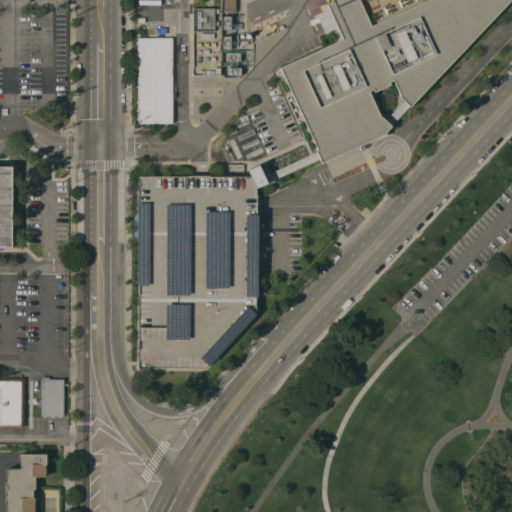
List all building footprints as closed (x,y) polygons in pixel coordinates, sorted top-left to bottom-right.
[(223,0),(223,11),(221,11),(221,75),(190,75),(190,0),(223,0)] [(236,0),(236,12),(223,11),(223,0),(236,0)] [(510,0),(386,130),(386,131),(387,134),(378,139),(377,137),(321,162),(319,158),(316,151),(315,149),(317,149),(308,130),(279,67),(337,40),(333,30),(325,33),(316,14),(324,10),(321,5),(332,0),(510,0)] [(172,92),(175,92),(175,96),(172,96),(172,123),(169,123),(169,126),(167,126),(167,123),(143,123),(143,126),(141,126),(141,123),(137,123),(137,37),(157,37),(157,34),(162,34),(162,37),(172,37),(172,92)] [(273,179),(274,181),(268,184),(267,182),(262,169),(268,167),(270,172),(316,151),(319,158),(273,179)] [(256,187),(255,313),(204,367),(138,367),(138,326),(139,326),(139,239),(134,239),(134,215),(139,215),(138,176),(249,175),(248,169),(259,164),(262,169),(267,182),(256,187)] [(0,165),(12,166),(11,246),(0,246),(0,165)] [(24,427),(0,427),(0,377),(24,377),(24,427)] [(42,418),(42,380),(63,380),(63,418),(42,418)] [(7,511),(7,505),(5,505),(5,481),(7,481),(7,468),(20,468),(20,453),(46,453),(46,464),(46,476),(34,476),(34,488),(32,488),(32,497),(35,497),(35,511),(7,511)]
